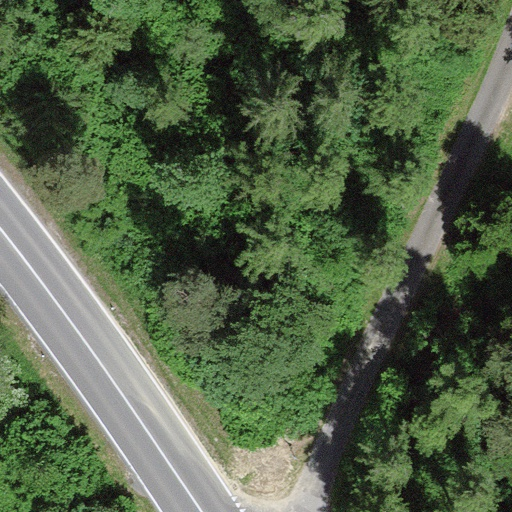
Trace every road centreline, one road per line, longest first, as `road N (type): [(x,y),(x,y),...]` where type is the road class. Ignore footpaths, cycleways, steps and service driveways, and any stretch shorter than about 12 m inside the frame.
road 1 (unclassified): [(289,511),(511,41)]
road 2 (secondary): [(191,511),(0,269)]
